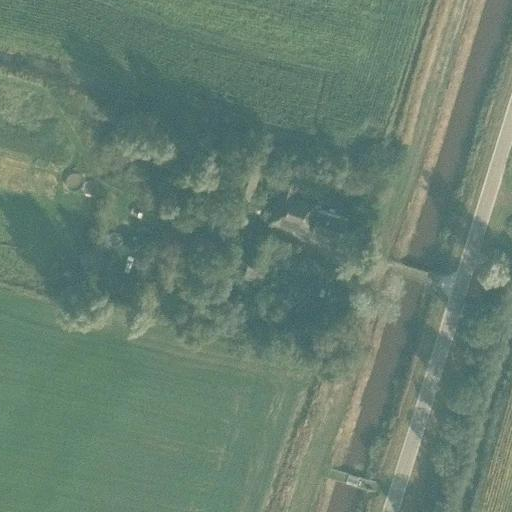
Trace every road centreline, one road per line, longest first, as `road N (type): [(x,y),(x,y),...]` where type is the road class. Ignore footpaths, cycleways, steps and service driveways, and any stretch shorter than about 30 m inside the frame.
road 1 (track): [(458,0),(301,511)]
road 2 (unclassified): [(389,511),(511,119)]
